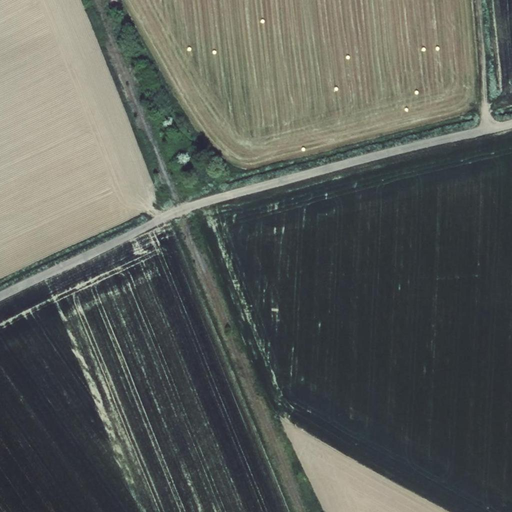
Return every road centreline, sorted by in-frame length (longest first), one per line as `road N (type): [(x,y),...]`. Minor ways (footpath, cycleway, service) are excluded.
road 1 (track): [(511,124),(194,205),(0,296)]
road 2 (track): [(487,129),(475,0)]
